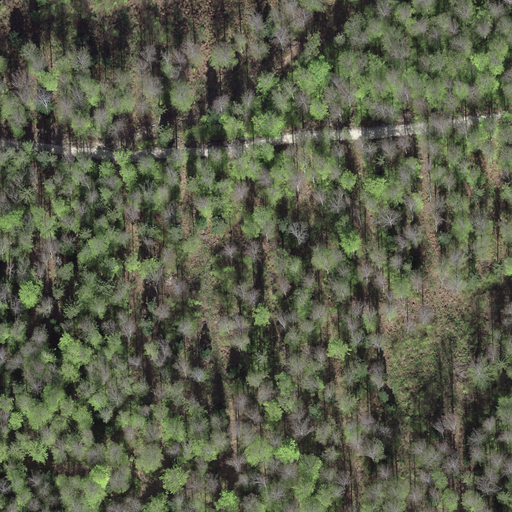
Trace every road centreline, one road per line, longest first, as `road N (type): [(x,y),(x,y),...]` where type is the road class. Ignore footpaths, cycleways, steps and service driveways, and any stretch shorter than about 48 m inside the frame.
road 1 (track): [(0,141),(138,155),(511,117)]
road 2 (track): [(103,154),(218,106),(385,0)]
road 3 (track): [(0,462),(145,477),(150,495),(109,511)]
